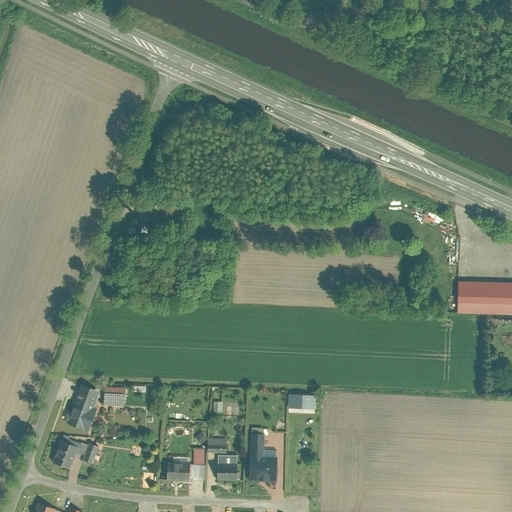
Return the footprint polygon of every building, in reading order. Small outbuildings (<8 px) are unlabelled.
[(511,283),(456,282),(455,310),(511,312),(511,283)] [(94,407),(99,390),(81,384),(68,423),(90,430),(97,408),(94,407)] [(105,386),(104,403),(124,404),(125,387),(105,386)] [(309,390),(290,390),(290,399),(302,399),(302,397),(309,397),(309,390)] [(110,424),(110,436),(119,437),(119,424),(110,424)] [(194,436),(200,443),(207,437),(201,430),(194,436)] [(264,432),(251,432),(251,456),(248,456),(248,479),(275,480),(275,456),(264,456),(264,432)] [(60,435),(50,462),(67,468),(74,451),(77,442),(60,435)] [(208,438),(208,451),(225,452),(225,438),(208,438)] [(77,442),(74,451),(83,454),(87,443),(78,440),(77,442)] [(87,442),(87,443),(83,454),(81,459),(93,463),(99,446),(87,442)] [(194,447),(194,463),(204,464),(204,447),(194,447)] [(218,453),(218,478),(236,478),(236,454),(218,453)] [(166,461),(165,479),(187,480),(188,456),(171,455),(171,461),(166,461)] [(50,511),(52,507),(36,502),(32,511),(50,511)]
